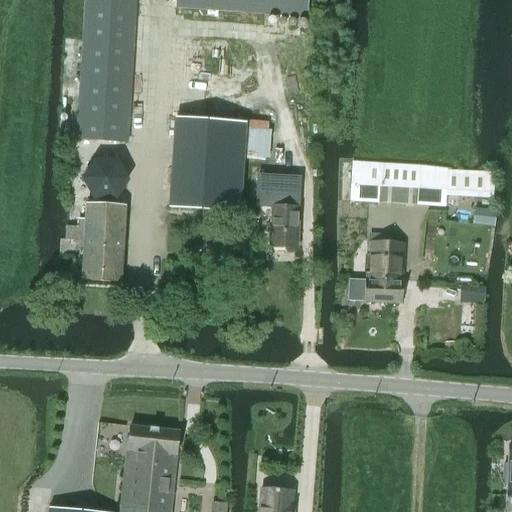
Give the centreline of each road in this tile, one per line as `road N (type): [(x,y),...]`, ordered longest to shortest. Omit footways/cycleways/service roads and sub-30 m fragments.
road 1 (unclassified): [(511,395),(0,360)]
road 2 (track): [(419,387),(414,511)]
